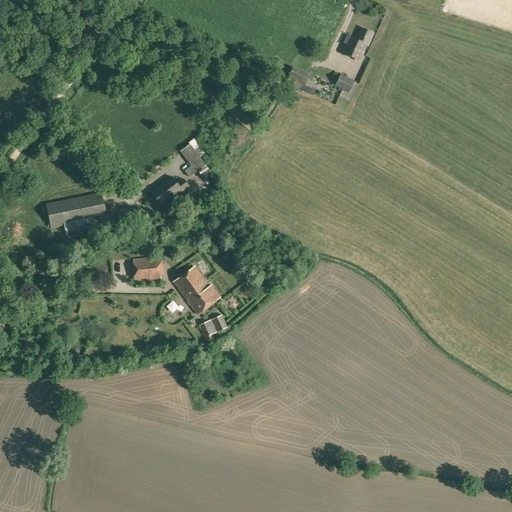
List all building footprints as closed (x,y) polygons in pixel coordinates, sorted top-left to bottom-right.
[(362,29),(357,41),(365,44),(367,45),(372,33),(362,29)] [(365,44),(357,41),(350,38),(343,54),(358,60),(365,44)] [(292,67),(287,78),(284,84),(288,86),(313,96),(316,90),(305,85),(310,74),(292,67)] [(349,94),(355,82),(341,74),(334,86),(349,94)] [(206,165),(199,157),(204,154),(195,141),(190,145),(180,152),(196,172),(202,181),(212,174),(206,165)] [(181,194),(190,188),(183,179),(177,184),(172,177),(152,192),(161,204),(179,191),(181,194)] [(106,217),(101,192),(46,204),(51,228),(69,224),(68,223),(99,217),(99,218),(106,217)] [(161,276),(163,276),(163,259),(160,259),(160,257),(133,259),(134,262),(132,262),(133,278),(134,278),(135,282),(161,279),(161,276)] [(198,314),(219,297),(211,285),(208,286),(194,266),(173,281),(198,314)] [(222,315),(200,325),(207,341),(213,338),(211,334),(228,327),(222,315)]
